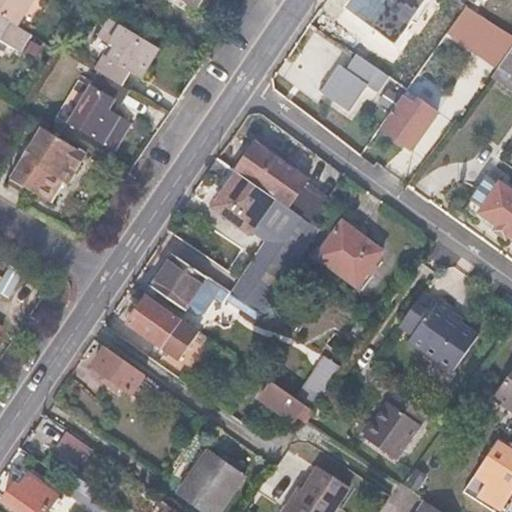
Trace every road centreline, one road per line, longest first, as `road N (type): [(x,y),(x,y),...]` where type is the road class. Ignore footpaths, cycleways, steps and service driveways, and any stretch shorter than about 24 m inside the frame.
road 1 (residential): [(244,83),(511,275)]
road 2 (tertiary): [(109,283),(244,83)]
road 3 (tertiary): [(0,441),(109,283)]
road 4 (residential): [(109,283),(0,213)]
